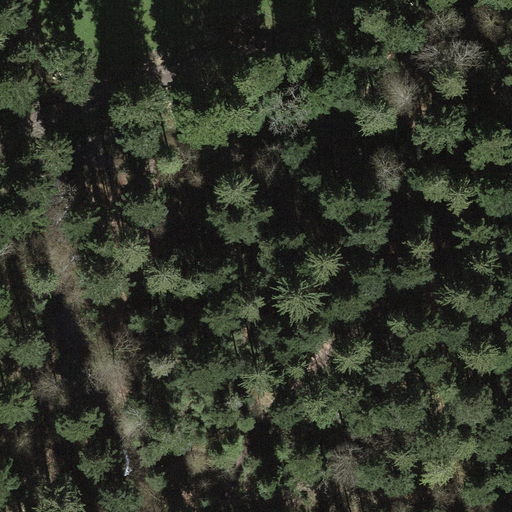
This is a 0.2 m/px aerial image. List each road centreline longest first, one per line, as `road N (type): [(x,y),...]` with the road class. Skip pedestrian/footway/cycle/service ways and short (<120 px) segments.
road 1 (track): [(220,511),(233,460),(274,404),(337,341),(410,290),(445,245),(476,134),(511,64)]
road 2 (track): [(0,136),(146,80),(350,18),(381,0)]
road 3 (track): [(178,70),(103,63),(0,25)]
